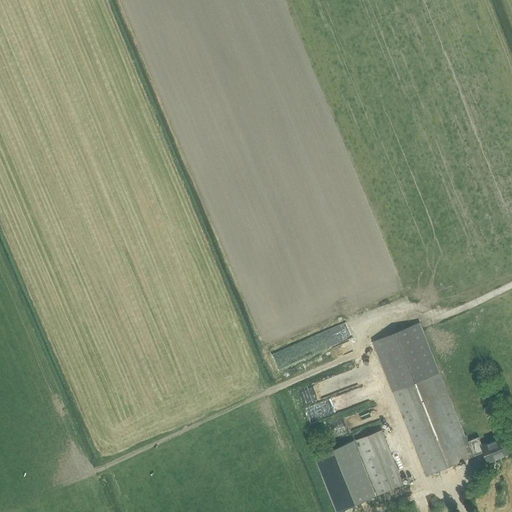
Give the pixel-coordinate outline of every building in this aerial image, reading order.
[(373,342),(392,391),(439,372),(420,323),(373,342)] [(333,346),(337,354),(350,349),(347,341),(333,346)] [(328,375),(329,378),(299,392),(306,406),(354,384),(346,366),(328,375)] [(439,372),(392,391),(425,475),(474,456),(474,455),(468,441),(469,440),(467,435),(464,436),(439,372)] [(336,437),(358,426),(353,415),(331,425),(336,437)] [(355,439),(377,495),(404,484),(382,429),(355,439)] [(469,440),(468,441),(474,455),(484,451),(488,462),(510,453),(503,435),(482,443),(479,436),(469,440)] [(313,453),(337,511),(376,496),(352,437),(313,453)]
